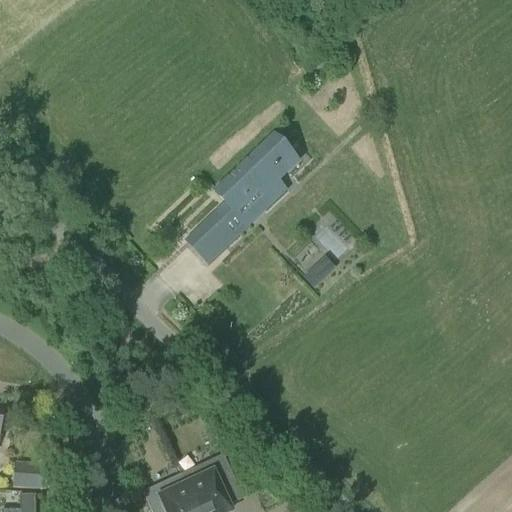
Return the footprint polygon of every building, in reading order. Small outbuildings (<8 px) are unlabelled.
[(207,266),(288,190),(279,181),(302,159),(275,130),(211,190),(224,203),(184,241),(207,266)] [(331,274),(317,287),(324,295),(339,282),(331,274)] [(223,457),(180,476),(196,511),(228,511),(218,488),(234,480),(223,457)] [(14,464),(12,490),(45,492),(47,466),(14,464)] [(196,511),(180,476),(141,495),(149,511),(196,511)] [(1,511),(34,511),(35,497),(19,497),(19,511),(1,511)]
